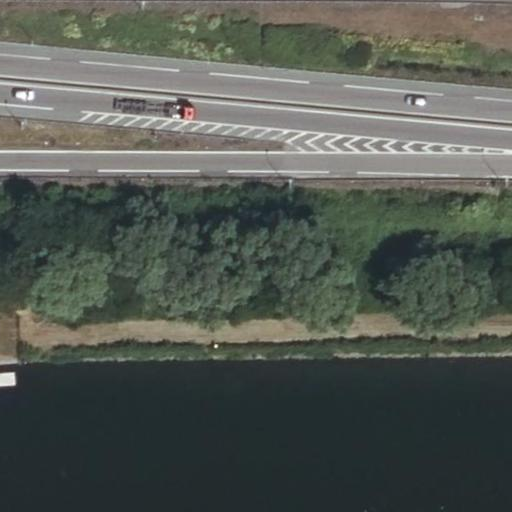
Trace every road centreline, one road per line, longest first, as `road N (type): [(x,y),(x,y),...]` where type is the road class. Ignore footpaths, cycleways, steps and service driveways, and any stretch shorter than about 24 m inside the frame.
road 1 (motorway): [(0,91),(511,139)]
road 2 (trunk): [(511,112),(0,66)]
road 3 (motorway): [(0,161),(511,156)]
